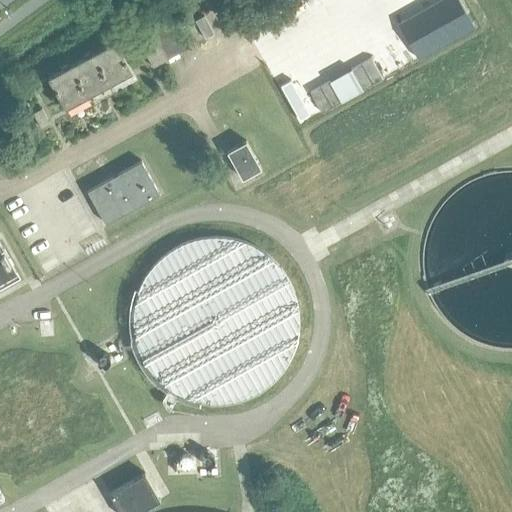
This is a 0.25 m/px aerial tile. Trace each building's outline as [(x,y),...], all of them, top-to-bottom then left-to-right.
[(475,27),(459,0),(439,0),(399,23),(419,59),(475,27)] [(158,40),(143,47),(153,66),(190,46),(169,7),(147,20),(154,33),(158,40)] [(205,37),(214,32),(206,18),(197,23),(205,37)] [(143,47),(158,40),(154,33),(140,41),(143,47)] [(93,52),(110,83),(132,71),(116,40),(93,52)] [(71,64),(88,95),(110,83),(93,52),(71,64)] [(65,107),(88,95),(71,64),(49,76),(65,107)] [(50,122),(42,108),(34,112),(42,126),(50,122)] [(247,139),(242,142),(228,150),(243,177),(261,167),(247,139)] [(275,386),(293,365),(303,339),(304,310),(296,285),(280,263),(259,247),(233,239),(206,240),(181,249),(159,265),(145,288),(138,314),(139,340),(150,367),(169,388),(194,401),(222,406),(250,401),(275,386)] [(0,280),(16,272),(0,242),(0,280)] [(145,473),(110,492),(121,511),(138,511),(161,500),(145,473)]
